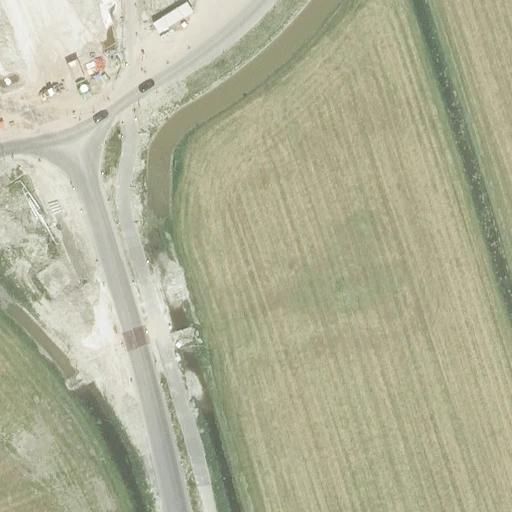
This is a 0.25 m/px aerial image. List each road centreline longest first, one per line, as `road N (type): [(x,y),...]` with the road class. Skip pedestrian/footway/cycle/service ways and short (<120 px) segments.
road 1 (tertiary): [(176,511),(136,345),(65,126)]
road 2 (trunk): [(65,126),(200,55),(262,0)]
road 3 (tertiary): [(65,126),(21,0)]
